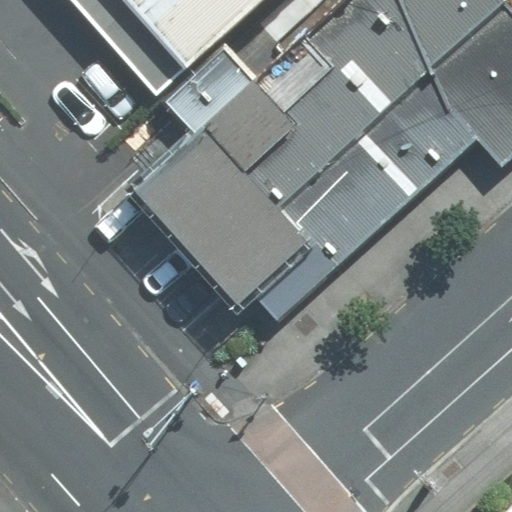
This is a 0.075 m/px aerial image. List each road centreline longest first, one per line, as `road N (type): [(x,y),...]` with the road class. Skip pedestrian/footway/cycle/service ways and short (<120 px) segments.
road 1 (tertiary): [(259,511),(511,290)]
road 2 (secondary): [(171,511),(0,315)]
